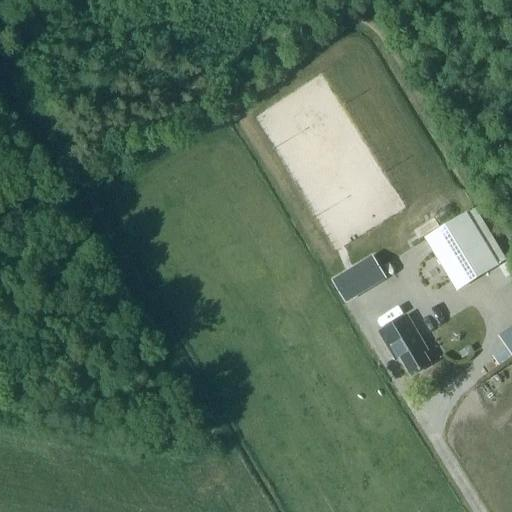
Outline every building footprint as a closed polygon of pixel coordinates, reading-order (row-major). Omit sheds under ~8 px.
[(500,266),(467,213),(425,239),(457,292),(500,266)] [(344,304),(385,279),(372,258),(332,283),(344,304)] [(406,318),(382,333),(378,335),(395,363),(399,360),(410,379),(430,367),(423,355),(427,353),(406,318)] [(504,356),(511,351),(511,322),(492,334),(504,356)] [(471,346),(458,353),(462,359),(474,352),(471,346)]
